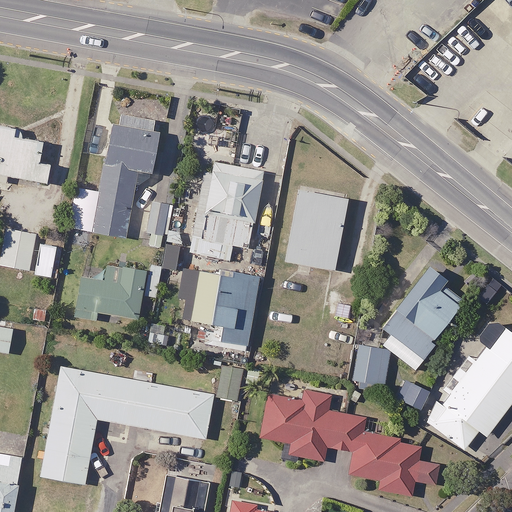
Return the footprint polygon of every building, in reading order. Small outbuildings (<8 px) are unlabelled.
[(511,55),(494,79),(511,92),(511,127),(489,159),(511,176),(511,55)] [(124,116),(122,127),(115,125),(102,192),(78,188),(70,228),(126,238),(136,185),(152,178),(162,124),(124,116)] [(17,129),(0,125),(0,175),(49,183),(52,164),(42,162),(45,142),(15,137),(17,129)] [(265,173),(215,163),(197,253),(231,260),(234,245),(250,248),(265,173)] [(351,197),(301,187),(286,262),(336,272),(351,197)] [(161,247),(170,207),(154,203),(145,243),(161,247)] [(37,234),(8,228),(1,265),(30,271),(37,234)] [(370,257),(358,256),(355,278),(366,280),(370,257)] [(158,300),(163,271),(109,264),(107,281),(83,278),(77,316),(97,319),(98,313),(142,319),(145,298),(158,300)] [(454,285),(429,267),(383,328),(422,358),(461,306),(446,295),(454,285)] [(248,351),(261,284),(197,271),(187,320),(211,325),(208,343),(248,351)] [(15,324),(0,321),(0,351),(10,353),(15,324)] [(167,324),(150,322),(147,344),(164,346),(167,324)] [(511,404),(511,333),(507,329),(480,365),(468,356),(436,397),(452,410),(438,429),(461,446),(475,427),(488,436),(511,404)] [(390,353),(362,345),(353,378),(381,386),(390,353)] [(215,395),(62,367),(42,477),(87,485),(99,419),(207,439),(215,395)] [(247,371),(224,367),(219,394),(241,399),(247,371)] [(332,395),(305,390),(303,400),(269,393),(259,437),(292,444),(290,454),(325,461),(328,447),(353,452),(348,473),(380,480),(379,489),(412,496),(415,480),(439,486),(444,465),(422,460),(425,448),(399,443),(400,439),(364,431),(367,419),(329,411),(332,395)] [(0,511),(15,511),(24,456),(2,453),(4,439),(0,438),(0,511)] [(205,511),(210,484),(168,477),(161,511),(205,511)] [(258,506),(234,501),(231,511),(267,511),(257,510),(258,506)]
